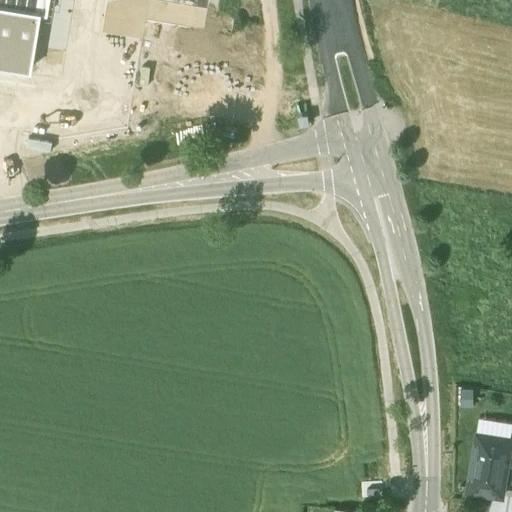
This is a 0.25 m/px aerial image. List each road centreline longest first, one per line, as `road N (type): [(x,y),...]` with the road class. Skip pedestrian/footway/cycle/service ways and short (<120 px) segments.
road 1 (secondary): [(0,213),(367,156)]
road 2 (secondary): [(367,156),(404,292),(426,511)]
road 3 (secondary): [(326,0),(367,156)]
